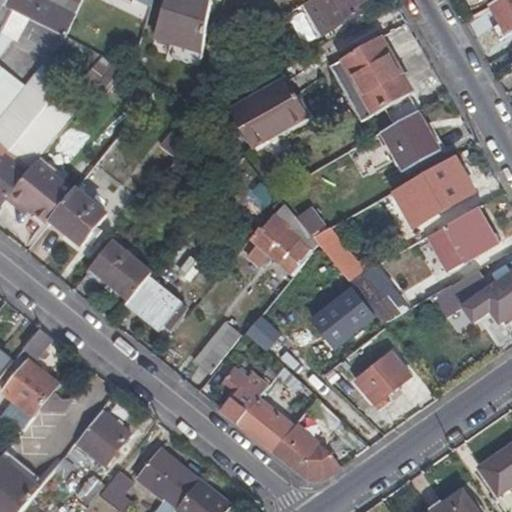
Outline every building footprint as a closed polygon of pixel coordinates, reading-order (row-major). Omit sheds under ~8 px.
[(33,20),(66,37),(75,17),(42,0),(9,0),(7,6),(16,11),(33,20)] [(131,0),(151,9),(154,0),(131,0)] [(210,0),(166,0),(153,40),(202,52),(210,0)] [(309,0),(306,2),(324,33),(372,6),(368,0),(309,0)] [(511,0),(507,0),(492,9),(502,27),(495,31),(502,43),(511,36),(511,0)] [(0,2),(0,24),(4,26),(16,11),(7,6),(0,2)] [(306,2),(298,7),(316,38),(324,33),(306,2)] [(382,35),(331,66),(336,75),(364,121),(386,108),(395,125),(420,111),(410,94),(414,92),(382,35)] [(215,54),(212,72),(230,67),(227,47),(215,54)] [(87,75),(99,86),(115,67),(104,57),(87,75)] [(307,116),(286,80),(232,111),(253,147),(307,116)] [(441,149),(420,111),(395,125),(384,132),(405,170),(441,149)] [(196,144),(233,172),(244,159),(207,129),(196,144)] [(168,171),(186,149),(173,138),(155,160),(168,171)] [(11,196),(13,194),(30,172),(0,148),(0,206),(2,208),(11,196)] [(420,190),(426,199),(415,206),(426,221),(459,198),(456,192),(476,178),(465,160),(420,190)] [(13,194),(49,225),(51,221),(76,191),(38,162),(30,172),(13,194)] [(106,216),(76,191),(51,221),(82,247),(106,216)] [(297,221),(284,206),(262,232),(260,230),(251,240),(258,247),(249,258),(260,267),(270,256),(293,275),(301,265),(317,245),(312,239),(310,237),(297,221)] [(498,244),(478,208),(431,235),(451,271),(498,244)] [(309,210),(297,221),(310,237),(323,226),(309,210)] [(330,241),(323,233),(312,239),(317,245),(320,249),(330,241)] [(131,300),(149,278),(152,273),(112,241),(90,268),(131,300)] [(179,275),(202,289),(212,271),(189,258),(179,275)] [(405,312),(370,269),(348,282),(383,325),(405,312)] [(483,274),(481,270),(434,296),(436,300),(453,291),(483,274)] [(453,291),(436,300),(447,319),(464,309),(474,324),(490,312),(500,325),(511,316),(511,272),(491,288),(483,274),(453,291)] [(131,300),(127,305),(159,330),(180,303),(149,278),(131,300)] [(373,317),(351,289),(322,313),(344,341),(373,317)] [(201,332),(213,316),(200,307),(188,322),(201,332)] [(270,323),(261,316),(246,334),(255,342),(270,323)] [(195,362),(212,376),(244,337),(226,323),(195,362)] [(52,338),(41,330),(25,349),(36,358),(52,338)] [(412,377),(393,353),(357,381),(377,405),(412,377)] [(0,380),(13,365),(0,354),(0,380)] [(34,418),(59,386),(28,361),(3,392),(34,418)] [(235,394),(223,411),(273,452),(294,427),(259,399),(278,376),(270,370),(262,381),(252,373),(248,378),(235,368),(223,384),(235,394)] [(328,434),(340,422),(316,400),(306,413),(328,434)] [(132,434),(103,412),(77,444),(105,467),(132,434)] [(323,480),(340,468),(330,457),(296,424),(294,427),(273,452),(308,480),(323,480)] [(511,489),(511,448),(481,471),(500,498),(511,489)] [(4,455),(42,488),(46,483),(8,450),(4,455)] [(174,511),(176,510),(179,511),(226,511),(230,508),(159,450),(137,477),(164,500),(154,511),(174,511)] [(0,460),(0,511),(22,511),(42,488),(4,455),(0,460)] [(65,459),(55,472),(63,478),(73,466),(65,459)] [(117,474),(100,495),(111,504),(128,483),(117,474)] [(104,487),(93,478),(80,495),(91,503),(104,487)] [(432,511),(477,511),(465,494),(449,505),(445,503),(432,511)]
